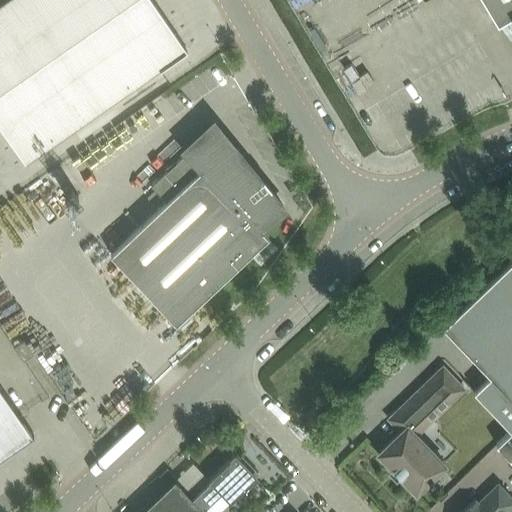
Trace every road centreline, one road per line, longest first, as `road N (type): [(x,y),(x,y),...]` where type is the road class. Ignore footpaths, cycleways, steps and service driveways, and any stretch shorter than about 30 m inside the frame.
road 1 (unknown): [(189,0),(194,33),(180,53),(19,163),(0,165)]
road 2 (unknown): [(71,204),(27,248),(39,289),(77,340),(92,345),(130,326),(132,302),(123,285)]
road 3 (tertiary): [(372,222),(237,0)]
road 4 (unknown): [(266,47),(71,204)]
road 5 (tertiary): [(212,371),(372,222)]
road 6 (tertiary): [(64,511),(212,371)]
road 7 (residential): [(348,511),(212,371)]
road 8 (tertiary): [(372,222),(449,168),(511,140)]
road 9 (unknown): [(468,0),(356,61)]
